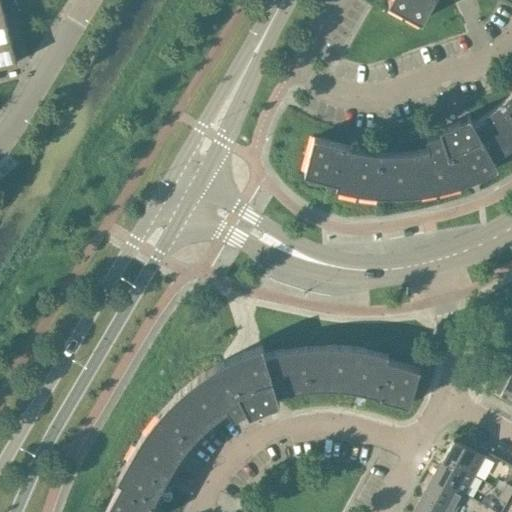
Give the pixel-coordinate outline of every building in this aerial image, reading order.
[(389,0),(388,2),(422,20),(432,0),(389,0)] [(0,42),(11,40),(6,19),(0,20),(0,42)] [(0,42),(0,66),(17,62),(11,40),(0,42)] [(337,182),(336,187),(353,191),(371,193),(389,194),(407,194),(425,192),(442,188),(460,184),(472,179),(483,174),(494,169),(498,167),(495,156),(510,147),(511,145),(511,91),(508,96),(497,105),(485,114),(473,121),(469,115),(460,120),(450,124),(440,128),(441,133),(426,137),(429,148),(414,151),(400,152),(386,152),(372,151),(358,149),(349,147),(349,145),(314,136),(304,173),(337,182)] [(105,510),(108,511),(147,511),(156,496),(155,496),(173,464),(182,451),(191,438),(202,427),(214,416),(227,407),(233,416),(247,408),(249,413),(259,408),(269,404),(279,401),(277,394),(293,390),(309,387),(324,387),(340,387),(356,389),(360,390),(369,392),(374,393),(374,394),(409,404),(420,368),(387,358),(388,353),(371,349),(354,346),(336,344),(315,345),(295,347),(274,351),(265,353),(262,344),(249,348),(236,354),(223,360),(211,367),(198,375),(187,384),(172,397),(158,412),(146,428),(135,445),(117,477),(121,480),(105,510)] [(511,371),(508,369),(497,392),(500,394),(499,395),(501,395),(501,394),(511,400),(511,371)] [(453,437),(442,457),(474,474),(485,454),(453,437)] [(442,457),(432,476),(463,493),(474,474),(442,457)] [(432,476),(421,495),(452,511),(453,511),(463,493),(432,476)] [(502,490),(510,494),(511,491),(511,485),(507,482),(502,490)] [(498,498),(506,502),(510,494),(502,490),(498,498)] [(452,511),(421,495),(412,511),(452,511)]
